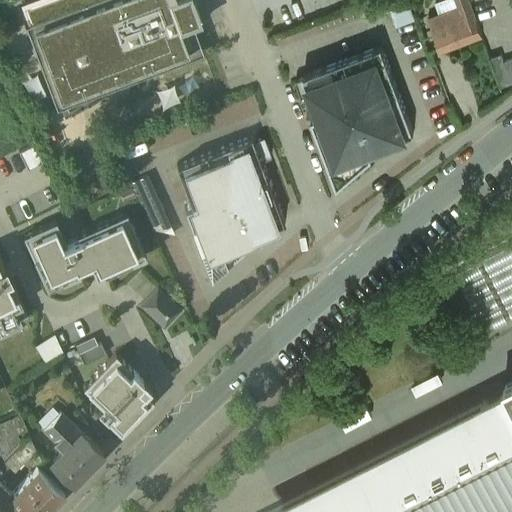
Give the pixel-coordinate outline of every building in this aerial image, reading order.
[(42,0),(26,6),(61,99),(188,52),(169,0),(42,0)] [(454,0),(457,9),(427,20),(439,52),(482,37),(468,0),(454,0)] [(395,11),(398,24),(413,20),(410,7),(395,11)] [(381,45),(304,74),(305,77),(295,81),(302,99),(311,117),(337,186),(357,169),(358,170),(372,156),(369,148),(382,143),(414,132),(381,45)] [(511,58),(502,62),(500,54),(489,58),(500,87),(511,82),(511,58)] [(253,134),(175,163),(191,204),(183,206),(209,275),(242,246),(239,238),(254,232),(254,233),(286,221),(262,159),(272,155),(265,137),(255,140),(253,134)] [(56,219),(32,230),(36,239),(27,243),(47,288),(80,272),(78,268),(90,262),(97,277),(131,261),(129,256),(143,250),(128,217),(115,223),(112,218),(77,233),(78,237),(66,242),(56,219)] [(0,252),(0,311),(23,301),(0,252)] [(180,309),(156,286),(140,303),(163,326),(180,309)] [(45,361),(62,350),(54,333),(35,345),(45,361)] [(84,363),(106,353),(101,342),(79,353),(84,363)] [(115,352),(90,378),(99,387),(92,395),(113,414),(107,420),(121,433),(153,399),(145,391),(150,386),(115,352)] [(507,392),(269,511),(511,511),(511,381),(504,385),(507,392)] [(9,420),(0,424),(0,453),(3,459),(28,432),(17,408),(5,413),(9,420)] [(79,433),(59,414),(43,430),(63,449),(49,463),(72,485),(102,453),(80,432),(79,433)] [(28,432),(3,459),(12,469),(23,458),(35,446),(28,432)] [(42,461),(35,446),(23,458),(31,465),(42,461)] [(11,494),(1,504),(8,511),(44,511),(63,492),(37,466),(11,494)] [(0,483),(0,503),(1,504),(11,494),(0,483)] [(0,503),(0,511),(8,511),(1,504),(0,503)]
